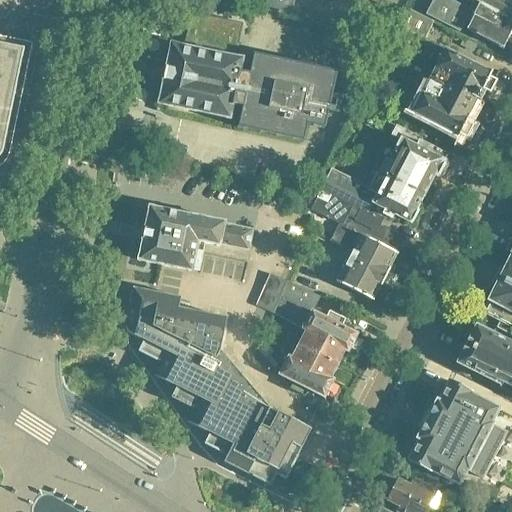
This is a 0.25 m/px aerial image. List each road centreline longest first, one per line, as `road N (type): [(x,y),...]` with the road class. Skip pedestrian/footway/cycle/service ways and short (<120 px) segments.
road 1 (residential): [(511,130),(315,511)]
road 2 (residential): [(0,387),(21,335),(92,0)]
road 3 (tertiary): [(167,511),(0,404)]
